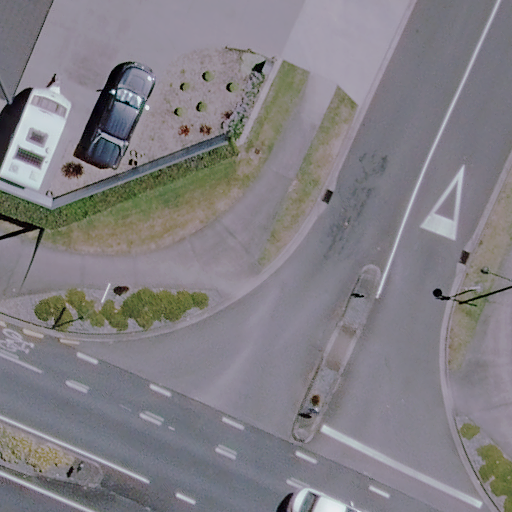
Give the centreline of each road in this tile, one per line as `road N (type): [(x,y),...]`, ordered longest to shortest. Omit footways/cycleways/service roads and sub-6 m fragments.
road 1 (residential): [(269,511),(505,0)]
road 2 (secondary): [(135,511),(0,452)]
